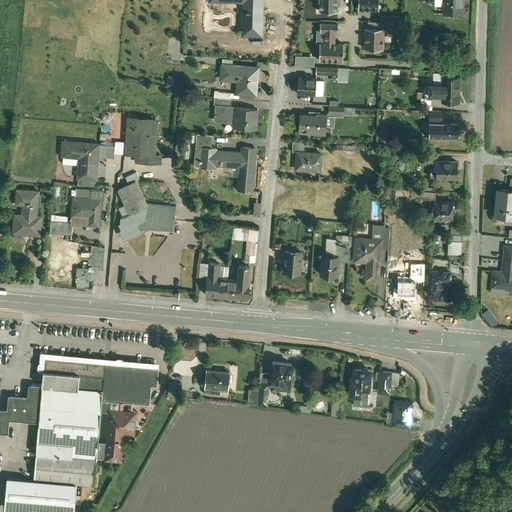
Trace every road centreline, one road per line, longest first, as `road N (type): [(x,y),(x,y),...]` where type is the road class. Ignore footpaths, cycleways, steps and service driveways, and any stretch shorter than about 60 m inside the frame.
road 1 (secondary): [(257,322),(0,298)]
road 2 (residential): [(257,322),(280,69)]
road 3 (residential): [(479,158),(472,327)]
road 4 (residential): [(354,20),(354,59),(482,64)]
road 5 (secondary): [(350,329),(414,356),(431,372),(441,406),(437,444)]
road 6 (secondary): [(472,340),(350,329)]
